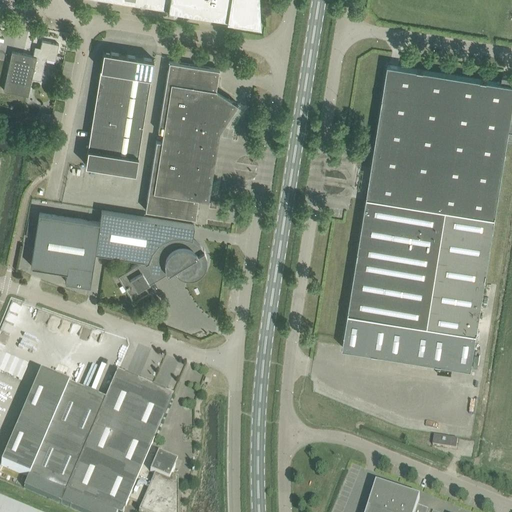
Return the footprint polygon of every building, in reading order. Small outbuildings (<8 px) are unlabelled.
[(167,10),(168,10),(169,0),(116,0),(167,8),(167,10)] [(169,0),(168,10),(168,11),(168,9),(259,23),(259,24),(260,24),(258,0),(169,0)] [(3,90),(18,93),(28,95),(32,78),(41,80),(45,58),(55,60),(59,44),(42,40),(40,49),(35,47),(33,55),(12,50),(10,60),(3,90)] [(103,50),(100,69),(117,71),(120,53),(103,50)] [(137,55),(120,53),(117,71),(134,74),(137,55)] [(134,74),(150,77),(153,58),(137,55),(134,74)] [(169,61),(158,130),(163,131),(162,141),(156,140),(145,209),(195,217),(198,198),(208,199),(215,159),(205,158),(210,128),(219,130),(237,102),(216,88),(219,69),(169,61)] [(388,64),(344,338),(343,347),(471,368),(508,139),(511,140),(511,77),(503,76),(502,82),(388,64)] [(100,69),(97,88),(147,96),(150,77),(134,74),(117,71),(100,69)] [(97,88),(94,108),(144,116),(147,96),(97,88)] [(94,108),(91,128),(141,136),(144,116),(94,108)] [(40,119),(49,120),(50,120),(51,113),(41,111),(40,119)] [(91,128),(88,148),(138,156),(141,136),(91,128)] [(138,156),(88,148),(85,164),(135,172),(138,156)] [(95,252),(144,259),(146,262),(145,262),(155,279),(173,268),(174,269),(175,271),(176,272),(177,273),(179,274),(180,274),(181,275),(183,276),(184,276),(186,276),(188,277),(189,277),(191,276),(192,276),(194,276),(195,275),(197,275),(198,274),(199,273),(201,272),(202,271),(203,270),(204,268),(204,267),(205,266),(206,264),(206,263),(206,261),(206,259),(206,258),(206,256),(206,255),(206,253),(205,252),(204,250),(204,249),(201,246),(200,244),(198,242),(196,241),(194,240),(192,238),(194,225),(101,210),(100,222),(95,252)] [(90,285),(95,252),(100,222),(39,212),(31,265),(67,271),(65,281),(90,285)] [(146,262),(144,259),(120,273),(134,295),(129,298),(132,302),(148,292),(144,285),(155,279),(145,262),(146,262)] [(5,321),(15,324),(23,302),(13,299),(5,321)] [(0,353),(0,372),(24,382),(31,365),(0,353)] [(1,465),(10,469),(28,477),(24,489),(78,511),(123,511),(128,501),(142,506),(139,511),(176,511),(176,480),(171,477),(173,473),(170,472),(172,468),(170,464),(167,462),(168,460),(158,456),(161,450),(152,446),(173,397),(117,373),(105,401),(41,373),(1,465)] [(435,436),(433,446),(457,449),(458,440),(435,436)] [(428,511),(429,510),(418,506),(420,501),(417,500),(416,500),(380,488),(379,487),(376,486),(367,511),(428,511)] [(21,511),(0,503),(0,511),(21,511)]
